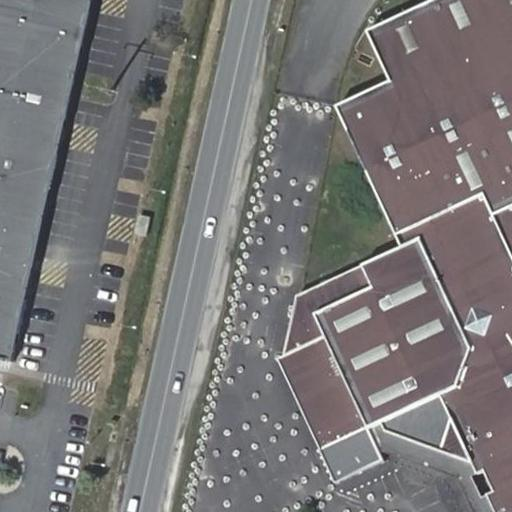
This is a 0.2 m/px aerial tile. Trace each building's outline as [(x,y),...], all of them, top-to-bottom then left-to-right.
[(0,0),(0,356),(13,359),(92,0),(0,0)] [(511,511),(511,0),(437,0),(369,32),(392,82),(338,107),(403,248),(364,266),(298,296),(285,357),(327,447),(328,449),(370,429),(383,423),(387,431),(474,463),(479,475),(486,472),(495,492),(488,495),(495,511),(511,511)] [(147,235),(152,217),(141,215),(137,233),(147,235)] [(495,511),(488,495),(484,497),(474,477),(479,475),(474,463),(387,431),(383,423),(370,429),(380,451),(459,479),(473,511),(495,511)] [(320,450),(336,484),(385,462),(380,451),(370,429),(328,449),(327,447),(320,450)]
